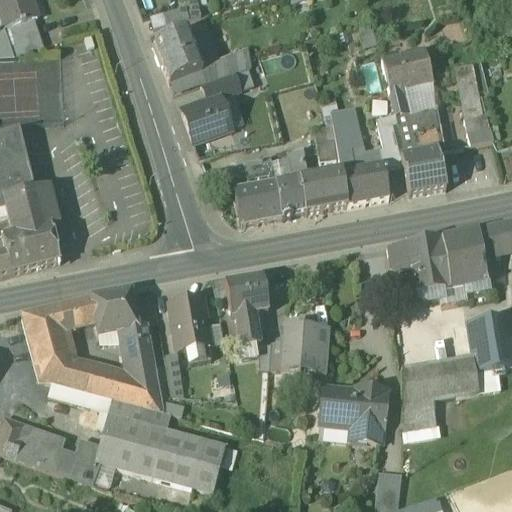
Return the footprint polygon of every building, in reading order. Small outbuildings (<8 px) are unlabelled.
[(0,0),(0,25),(2,32),(31,22),(33,22),(37,21),(29,0),(0,0)] [(183,4),(184,10),(187,21),(200,18),(196,1),(183,4)] [(176,25),(187,21),(184,10),(173,13),(176,25)] [(166,28),(176,25),(173,13),(163,16),(166,28)] [(166,28),(163,16),(148,20),(152,31),(166,28)] [(6,44),(12,61),(41,51),(31,22),(2,32),(6,44)] [(43,51),(33,22),(31,22),(41,51),(43,51)] [(206,27),(202,28),(215,63),(219,62),(206,27)] [(370,27),(358,30),(364,51),(376,48),(370,27)] [(202,28),(186,34),(200,69),(215,63),(202,28)] [(201,73),(200,69),(186,34),(186,33),(153,46),(168,86),(201,74),(201,73)] [(0,61),(12,61),(6,44),(0,45),(0,61)] [(201,74),(205,87),(233,77),(246,72),(249,71),(246,51),(219,62),(215,63),(200,69),(201,73),(201,74)] [(380,65),(388,99),(404,95),(432,88),(423,55),(380,65)] [(453,72),(463,123),(482,119),(472,68),(453,72)] [(246,72),(233,77),(240,95),(253,90),(246,72)] [(240,95),(233,77),(205,87),(199,89),(205,106),(218,101),(219,102),(233,97),(240,95)] [(414,115),(434,112),(432,88),(404,95),(409,117),(414,115)] [(409,117),(404,95),(388,99),(394,119),(396,130),(391,131),(394,144),(399,162),(415,159),(407,117),(409,117)] [(233,97),(219,102),(230,133),(244,128),(233,97)] [(181,114),(192,146),(230,133),(219,102),(218,101),(205,106),(181,114)] [(320,109),(325,131),(332,130),(330,117),(338,116),(335,106),(320,109)] [(401,170),(408,200),(445,193),(436,156),(442,155),(434,112),(414,115),(422,158),(415,159),(399,162),(401,170)] [(330,117),(332,130),(355,125),(352,113),(338,116),(330,117)] [(414,115),(409,117),(407,117),(415,159),(422,158),(414,115)] [(463,123),(469,150),(492,145),(485,118),(482,119),(463,123)] [(375,124),(380,147),(394,144),(391,131),(396,130),(394,119),(375,124)] [(358,138),(355,125),(332,130),(334,144),(340,175),(340,177),(353,175),(348,140),(358,138)] [(313,134),(320,167),(334,164),(330,145),(334,144),(332,130),(325,131),(313,134)] [(18,136),(0,140),(0,199),(1,204),(33,196),(18,136)] [(381,170),(378,153),(363,156),(358,138),(348,140),(353,175),(381,170)] [(381,170),(382,173),(401,170),(399,162),(394,144),(380,147),(381,152),(378,153),(381,170)] [(287,163),(290,184),(297,182),(306,181),(301,154),(286,157),(287,163)] [(242,168),(245,184),(252,183),(254,193),(274,189),(270,166),(269,163),(242,168)] [(287,163),(270,166),(274,189),(281,188),(280,185),(290,184),(287,163)] [(381,170),(353,175),(340,177),(346,211),(388,203),(382,173),(381,170)] [(304,218),(346,211),(340,177),(340,175),(306,181),(297,182),(304,218)] [(290,220),(304,218),(297,182),(290,184),(280,185),(281,188),(274,189),(280,224),(290,222),(290,220)] [(247,194),(254,193),(252,183),(245,184),(247,194)] [(239,232),(280,224),(274,189),(254,193),(247,194),(233,197),(239,232)] [(3,211),(5,222),(53,210),(49,192),(33,196),(1,204),(3,211)] [(5,222),(10,240),(49,230),(50,233),(58,231),(53,210),(5,222)] [(511,230),(511,226),(476,234),(482,266),(511,259),(511,230)] [(10,240),(0,241),(0,244),(3,258),(0,259),(0,281),(59,267),(50,233),(49,230),(10,240)] [(414,299),(423,306),(439,303),(438,298),(449,296),(448,293),(464,290),(482,287),(483,289),(486,288),(482,266),(476,234),(440,242),(440,241),(386,250),(389,269),(396,268),(398,276),(409,274),(414,299)] [(230,324),(234,323),(248,320),(268,316),(261,281),(223,288),(230,324)] [(482,287),(464,290),(466,302),(491,297),(489,287),(486,288),(483,289),(482,287)] [(438,298),(439,303),(445,302),(446,307),(466,304),(466,302),(464,290),(448,293),(449,296),(438,298)] [(123,349),(123,352),(148,348),(145,331),(136,332),(130,295),(90,302),(95,329),(97,342),(121,338),(123,349)] [(71,307),(75,322),(78,334),(95,329),(90,302),(71,307)] [(167,309),(175,357),(183,356),(202,352),(211,351),(207,331),(202,303),(167,309)] [(55,311),(58,325),(75,322),(71,307),(55,311)] [(70,369),(62,337),(60,337),(58,325),(55,311),(20,319),(38,386),(51,385),(50,389),(78,397),(83,398),(89,375),(70,369)] [(250,328),(248,320),(234,323),(240,354),(255,351),(257,350),(260,350),(255,327),(250,328)] [(62,337),(78,334),(75,322),(58,325),(60,337),(62,337)] [(466,331),(471,364),(474,381),(496,378),(511,375),(511,355),(507,324),(466,331)] [(283,378),(298,379),(299,367),(311,368),(313,369),(314,354),(316,333),(301,332),(302,329),(283,328),(281,347),(279,378),(283,378)] [(207,331),(211,351),(223,348),(220,329),(207,331)] [(314,354),(327,355),(328,334),(316,333),(314,354)] [(121,338),(97,342),(98,350),(123,349),(121,338)] [(268,377),(279,378),(281,347),(270,349),(270,351),(268,377)] [(111,406),(161,419),(159,408),(148,348),(123,352),(129,385),(89,375),(83,398),(102,403),(111,406)] [(270,351),(257,350),(258,376),(268,377),(270,351)] [(257,365),(255,351),(240,354),(237,354),(240,368),(257,365)] [(205,368),(202,352),(183,356),(186,372),(205,368)] [(312,380),(325,381),(325,377),(327,355),(314,354),(313,369),(311,368),(311,380),(312,380)] [(164,362),(169,395),(182,396),(176,361),(164,362)] [(499,397),(496,378),(474,381),(471,364),(399,375),(400,412),(432,407),(499,397)] [(298,379),(283,378),(282,390),(310,392),(312,380),(311,380),(298,379)] [(75,410),(78,397),(50,389),(47,402),(75,410)] [(318,431),(319,432),(359,435),(358,448),(358,449),(380,451),(386,397),(360,395),(360,400),(339,398),(339,395),(322,393),(318,431)] [(170,401),(183,403),(182,396),(169,395),(170,401)] [(75,410),(47,402),(47,404),(98,418),(93,435),(102,438),(111,406),(102,403),(83,398),(78,397),(75,410)] [(98,454),(93,470),(114,475),(191,496),(204,448),(165,437),(169,421),(161,419),(111,406),(102,438),(98,454)] [(432,407),(400,412),(400,439),(436,434),(432,407)] [(182,414),(159,408),(161,419),(169,421),(179,424),(182,414)] [(0,432),(0,461),(52,480),(59,459),(62,452),(23,439),(26,433),(3,425),(0,432)] [(349,447),(358,448),(359,435),(319,432),(317,445),(346,448),(349,447)] [(401,447),(439,441),(438,433),(436,434),(400,439),(401,447)] [(204,448),(191,496),(210,501),(218,475),(224,453),(204,448)] [(74,465),(59,459),(52,480),(68,485),(69,483),(91,490),(91,488),(93,489),(97,477),(92,476),(93,470),(98,454),(80,449),(74,465)] [(236,456),(224,453),(218,475),(230,478),(236,456)] [(91,488),(91,490),(109,495),(114,475),(93,470),(92,476),(97,477),(93,489),(91,488)] [(395,511),(399,481),(377,479),(373,511),(395,511)] [(407,511),(440,511),(437,502),(407,511)]
